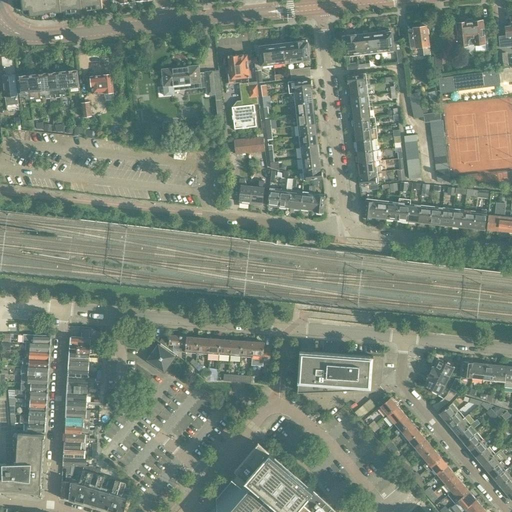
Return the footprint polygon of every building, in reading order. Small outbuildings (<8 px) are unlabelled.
[(22,0),(23,9),(29,8),(30,15),(47,13),(47,16),(56,14),(56,12),(67,10),(67,13),(76,11),(76,9),(87,7),(87,10),(103,8),(101,0),(22,0)] [(507,35),(499,36),(500,48),(511,46),(511,16),(511,17),(511,27),(506,27),(507,35)] [(457,33),(447,40),(454,49),(458,45),(461,45),(462,47),(463,49),(465,51),(467,51),(469,52),(472,56),(476,53),(476,52),(475,44),(472,20),(465,20),(466,22),(456,23),(457,33)] [(473,20),(472,20),(475,44),(476,52),(488,51),(487,41),(486,33),(484,33),(482,20),(473,21),(473,20)] [(408,27),(410,48),(422,47),(423,55),(430,54),(426,26),(420,27),(418,25),(407,26),(408,27)] [(377,32),(380,51),(386,50),(386,53),(396,52),(397,63),(405,62),(400,41),(393,42),(392,31),(385,32),(385,31),(377,32)] [(368,52),(380,51),(377,32),(377,33),(366,34),(368,52)] [(356,54),(368,52),(366,34),(354,35),(356,54)] [(349,54),(356,54),(354,35),(346,36),(342,37),(344,57),(350,56),(349,54)] [(303,41),(294,42),(297,61),(303,60),(303,62),(309,61),(306,41),(303,42),(303,41)] [(294,43),(283,44),(285,62),(297,61),(294,42),(294,43)] [(271,45),(273,64),(285,62),(283,44),(271,46),(271,45)] [(273,64),(271,45),(263,46),(263,47),(259,47),(261,67),(266,67),(266,65),(273,64)] [(498,54),(499,67),(508,66),(507,53),(498,54)] [(241,106),(232,107),(234,129),(256,126),(254,105),(259,104),(256,82),(249,83),(248,77),(249,77),(247,57),(243,58),(243,54),(228,56),(229,68),(226,68),(227,83),(238,82),(241,106)] [(434,55),(436,70),(443,69),(442,54),(434,55)] [(162,79),(160,79),(161,85),(163,85),(164,96),(174,95),(174,90),(179,90),(179,85),(201,83),(201,82),(206,82),(207,95),(215,94),(212,71),(204,72),(199,73),(199,65),(161,69),(162,79)] [(310,68),(298,69),(299,78),(311,76),(310,68)] [(68,69),(67,71),(69,93),(80,92),(77,70),(73,71),(72,69),(68,69)] [(299,78),(298,69),(290,70),(291,79),(299,78)] [(58,70),(57,72),(59,94),(65,93),(65,96),(70,96),(69,93),(67,71),(63,71),(62,70),(58,70)] [(499,70),(438,78),(440,91),(501,83),(499,72),(499,70)] [(48,71),(47,73),(50,95),(55,94),(55,97),(60,97),(59,94),(57,72),(53,72),(52,71),(48,71)] [(39,72),(37,74),(40,96),(45,95),(46,98),(50,98),(50,95),(47,73),(43,73),(42,72),(39,72)] [(103,75),(102,75),(102,76),(90,77),(92,94),(113,92),(111,74),(110,74),(108,72),(104,73),(103,75)] [(29,73),(28,75),(30,97),(36,96),(36,99),(40,99),(40,96),(37,74),(34,74),(32,73),(29,73)] [(348,83),(348,86),(370,84),(369,80),(365,81),(364,73),(347,75),(347,83),(348,83)] [(19,74),(18,76),(20,98),(26,97),(26,100),(30,100),(30,97),(28,75),(24,75),(22,74),(19,74)] [(3,76),(7,111),(19,110),(16,75),(3,76)] [(289,93),(295,93),(312,91),(311,87),(312,87),(311,79),(288,82),(289,93)] [(348,86),(350,97),(367,95),(366,89),(370,88),(370,84),(348,86)] [(295,93),(296,104),(313,102),(312,91),(295,93)] [(350,97),(351,108),(372,105),(371,102),(368,103),(367,95),(350,97)] [(81,103),(83,117),(92,116),(90,102),(81,103)] [(296,104),(297,114),(314,112),(313,102),(296,104)] [(351,108),(352,119),(369,117),(369,111),(372,110),(372,105),(351,108)] [(297,114),(298,125),(316,123),(314,112),(297,114)] [(424,122),(429,122),(440,120),(440,112),(423,115),(423,116),(424,122)] [(352,119),(354,130),(371,128),(376,127),(374,116),(369,117),(352,119)] [(298,125),(300,136),(317,134),(316,123),(298,125)] [(354,130),(355,141),(372,139),(371,128),(354,130)] [(300,136),(301,147),(318,145),(317,134),(300,136)] [(247,153),(246,139),(234,140),(235,154),(247,153)] [(355,141),(356,152),(373,150),(377,149),(377,146),(373,146),(372,139),(355,141)] [(301,147),(302,158),(319,156),(318,145),(301,147)] [(356,152),(357,163),(375,161),(373,150),(356,152)] [(302,158),(304,169),(321,167),(319,156),(302,158)] [(357,163),(359,174),(376,172),(381,171),(381,166),(375,167),(375,161),(357,163)] [(435,163),(436,170),(448,168),(447,162),(435,163)] [(321,167),(304,169),(305,180),(322,178),(322,171),(321,171),(321,167)] [(376,172),(359,174),(359,178),(359,185),(369,184),(377,183),(376,172)] [(239,203),(250,204),(252,187),(246,186),(245,180),(239,179),(239,186),(241,186),(239,203)] [(280,190),(278,207),(289,209),(291,192),(292,183),(293,179),(288,179),(287,187),(288,187),(287,191),(280,190)] [(252,187),(250,204),(262,206),(264,182),(259,181),(258,188),(252,187)] [(302,193),(300,210),(311,211),(313,194),(314,194),(314,187),(315,181),(310,182),(309,190),(310,190),(309,194),(302,193)] [(269,189),(267,206),(278,207),(280,190),(269,189)] [(291,192),(289,209),(300,210),(302,193),(291,192)] [(313,194),(311,211),(315,211),(315,212),(322,213),(323,211),(324,211),(325,206),(323,206),(325,195),(314,194),(313,194)] [(396,221),(407,222),(409,205),(410,200),(399,198),(398,204),(396,221)] [(371,218),(375,218),(377,201),(365,200),(365,201),(363,201),(363,206),(365,207),(363,218),(371,218)] [(375,218),(385,220),(387,202),(377,201),(375,218)] [(385,220),(396,221),(398,204),(387,202),(385,220)] [(488,215),(486,230),(498,231),(499,216),(501,204),(496,203),(495,216),(488,215)] [(499,216),(498,231),(509,232),(510,217),(503,217),(505,204),(501,204),(499,216)] [(407,222),(418,223),(420,206),(409,205),(407,222)] [(418,223),(429,224),(431,207),(420,206),(418,223)] [(429,224),(440,226),(442,209),(431,207),(429,224)] [(440,226),(451,227),(453,210),(442,209),(440,226)] [(451,227),(462,228),(464,211),(453,210),(451,227)] [(475,212),(473,229),(484,231),(486,213),(486,210),(481,210),(481,213),(475,212)] [(462,228),(473,229),(475,212),(464,211),(462,228)] [(23,335),(23,342),(27,343),(30,343),(50,344),(50,336),(30,335),(27,335),(23,335)] [(178,352),(185,352),(186,337),(169,336),(169,345),(173,345),(173,348),(179,350),(178,352)] [(71,337),(70,345),(90,346),(91,338),(71,337)] [(185,352),(196,353),(197,338),(186,337),(185,352)] [(196,353),(207,354),(209,338),(197,338),(196,353)] [(207,354),(218,355),(220,339),(209,338),(207,354)] [(218,355),(229,356),(231,340),(220,339),(218,355)] [(229,356),(241,356),(242,341),(231,340),(229,356)] [(241,356),(252,357),(253,342),(242,341),(241,356)] [(253,342),(252,357),(263,358),(262,361),(270,362),(271,348),(264,348),(264,342),(253,342)] [(26,343),(26,351),(49,352),(50,344),(30,343),(27,343),(26,343)] [(70,345),(70,353),(90,354),(93,354),(93,352),(98,352),(98,349),(105,350),(105,346),(90,346),(70,345)] [(148,360),(163,371),(174,356),(158,346),(148,360)] [(26,351),(25,359),(49,360),(49,352),(26,351)] [(329,390),(371,388),(373,356),(312,352),(307,351),(301,351),(297,391),(329,390)] [(70,353),(69,361),(89,362),(94,362),(98,362),(98,358),(89,358),(90,354),(70,353)] [(23,359),(22,367),(24,367),(48,368),(49,360),(25,359),(23,359)] [(433,362),(431,366),(450,376),(452,372),(451,372),(454,367),(453,366),(454,364),(447,361),(447,363),(438,359),(436,364),(433,362)] [(69,361),(68,369),(88,370),(96,370),(96,368),(93,368),(94,362),(89,362),(69,361)] [(462,362),(461,377),(472,378),(473,363),(462,362)] [(473,363),(472,378),(483,379),(484,364),(473,363)] [(484,364),(483,379),(494,380),(495,365),(484,364)] [(495,365),(494,380),(505,382),(506,366),(495,365)] [(431,366),(426,376),(445,386),(450,376),(431,366)] [(22,367),(22,375),(48,376),(48,368),(24,367),(22,367)] [(68,369),(68,377),(88,378),(88,370),(68,369)] [(22,375),(22,383),(47,384),(48,376),(22,375)] [(445,386),(426,376),(424,380),(427,381),(424,386),(432,391),(432,393),(438,396),(439,394),(440,394),(442,389),(443,389),(445,386)] [(68,377),(67,385),(94,386),(94,381),(100,382),(100,379),(88,378),(68,377)] [(450,389),(458,392),(459,392),(460,379),(455,378),(450,389)] [(22,383),(21,391),(47,392),(47,384),(22,383)] [(67,385),(67,393),(92,394),(99,395),(99,392),(94,391),(94,386),(67,385)] [(447,396),(440,402),(432,405),(437,411),(444,406),(450,400),(458,392),(450,389),(447,396)] [(15,390),(15,394),(18,394),(26,395),(25,399),(46,400),(47,392),(21,391),(18,391),(15,390)] [(67,393),(67,401),(90,402),(90,396),(92,396),(92,394),(67,393)] [(374,404),(369,398),(354,411),(359,417),(374,404)] [(390,398),(380,406),(387,415),(398,406),(390,398)] [(21,405),(21,407),(25,407),(46,408),(46,400),(25,399),(25,405),(21,405)] [(67,401),(66,409),(86,410),(86,405),(99,406),(99,403),(90,402),(67,401)] [(452,403),(439,414),(445,421),(458,410),(452,403)] [(398,406),(387,415),(394,424),(405,415),(398,406)] [(25,407),(25,415),(46,416),(46,408),(25,407)] [(66,409),(66,417),(90,418),(90,410),(86,410),(66,409)] [(458,410),(445,421),(451,428),(464,418),(458,410)] [(20,414),(20,423),(24,423),(45,424),(46,416),(25,415),(20,414)] [(464,418),(451,428),(458,436),(475,422),(469,414),(464,418)] [(405,415),(394,424),(398,428),(395,432),(398,435),(401,432),(412,423),(405,415)] [(66,417),(65,425),(90,426),(93,426),(93,423),(89,422),(90,418),(66,417)] [(475,422),(458,436),(464,443),(476,432),(473,428),(475,427),(480,423),(477,420),(475,422)] [(24,423),(24,431),(28,431),(45,432),(45,424),(24,423)] [(412,423),(401,432),(409,441),(419,432),(412,423)] [(65,425),(65,433),(89,434),(92,434),(98,435),(98,430),(93,429),(93,430),(89,430),(90,426),(65,425)] [(419,432),(409,441),(416,449),(426,440),(419,432)] [(476,432),(464,443),(470,450),(483,440),(476,432)] [(42,470),(43,460),(45,435),(18,433),(16,464),(14,464),(6,464),(0,464),(0,491),(10,491),(20,492),(21,493),(22,493),(40,495),(40,494),(41,494),(41,493),(42,470)] [(65,433),(64,441),(85,442),(92,442),(97,443),(97,439),(89,439),(89,434),(65,433)] [(426,440),(416,449),(423,458),(433,449),(426,440)] [(483,440),(470,450),(476,457),(489,447),(483,440)] [(64,441),(64,449),(85,450),(85,442),(64,441)] [(210,511),(335,511),(313,491),(308,486),(275,458),(275,457),(269,453),(258,444),(234,471),(237,474),(233,479),(232,478),(231,479),(232,479),(216,499),(217,511),(210,511)] [(489,447),(476,457),(482,464),(495,454),(489,447)] [(64,449),(63,457),(84,458),(85,450),(64,449)] [(433,449),(423,458),(427,462),(423,465),(426,469),(430,466),(440,457),(433,449)] [(495,454),(482,464),(488,472),(501,461),(506,457),(500,450),(495,454)] [(63,457),(63,465),(67,466),(71,466),(77,466),(84,466),(86,466),(86,458),(84,458),(63,457)] [(430,466),(426,469),(429,472),(432,469),(437,475),(447,466),(440,457),(430,466)] [(405,459),(400,463),(402,466),(407,471),(410,468),(412,467),(407,462),(405,459)] [(501,461),(488,472),(494,479),(507,468),(501,461)] [(62,481),(60,498),(69,499),(71,466),(67,466),(66,474),(66,482),(62,481)] [(71,466),(69,499),(75,501),(79,502),(88,472),(83,470),(80,481),(74,479),(76,471),(75,471),(77,466),(71,466)] [(447,466),(437,475),(444,483),(455,474),(447,466)] [(511,474),(507,468),(494,479),(500,486),(511,475),(511,474)] [(88,472),(79,502),(84,503),(84,502),(90,504),(96,486),(90,484),(93,473),(88,472)] [(455,474),(444,483),(451,492),(462,483),(455,474)] [(96,486),(90,504),(101,507),(107,489),(101,487),(104,477),(99,475),(96,486)] [(511,475),(500,486),(506,494),(511,488),(511,475)] [(107,489),(101,507),(108,509),(107,510),(112,511),(121,481),(116,480),(113,491),(107,489)] [(121,481),(112,511),(113,511),(123,511),(128,495),(123,494),(126,483),(121,481)] [(448,495),(448,496),(454,503),(455,503),(458,500),(469,491),(462,483),(451,492),(448,495)] [(424,492),(428,497),(433,493),(429,487),(424,492)] [(469,491),(458,500),(466,509),(476,500),(469,491)] [(433,493),(428,497),(432,502),(437,498),(433,493)] [(476,500),(466,509),(468,511),(478,511),(483,508),(476,500)]
